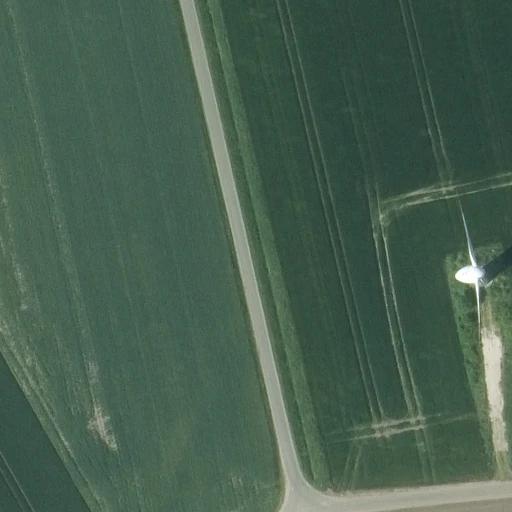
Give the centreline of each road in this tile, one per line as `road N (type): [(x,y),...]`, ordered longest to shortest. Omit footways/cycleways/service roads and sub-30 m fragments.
road 1 (unclassified): [(187,0),(304,511)]
road 2 (track): [(497,492),(489,286)]
road 3 (unclassified): [(321,511),(511,490)]
